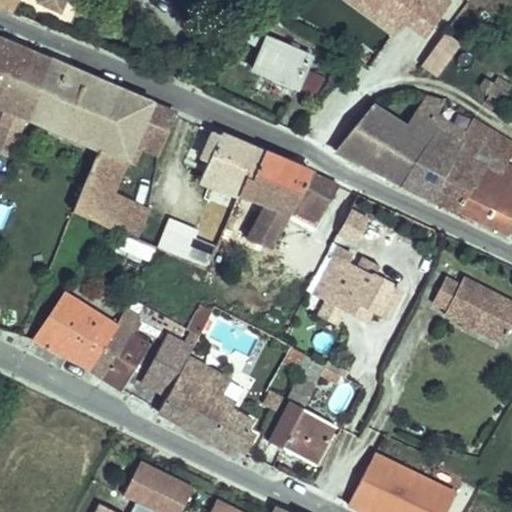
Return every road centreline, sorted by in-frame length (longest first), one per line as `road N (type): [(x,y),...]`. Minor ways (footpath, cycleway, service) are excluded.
road 1 (residential): [(0,15),(511,241)]
road 2 (residential): [(334,511),(0,347)]
